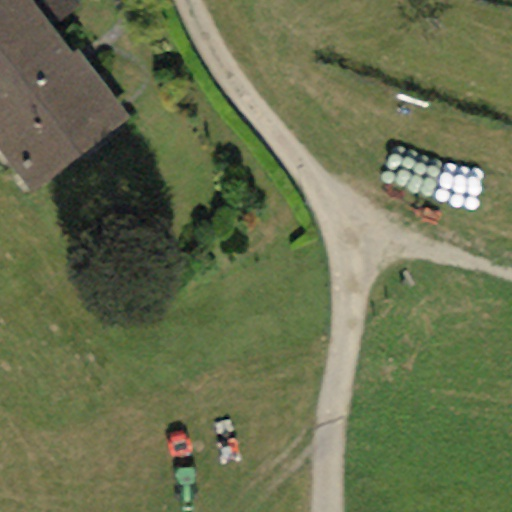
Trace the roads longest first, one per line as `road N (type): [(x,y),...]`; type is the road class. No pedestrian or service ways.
road 1 (unclassified): [(187,0),(222,68),(354,241),(331,511)]
road 2 (track): [(511,270),(413,242),(354,241)]
